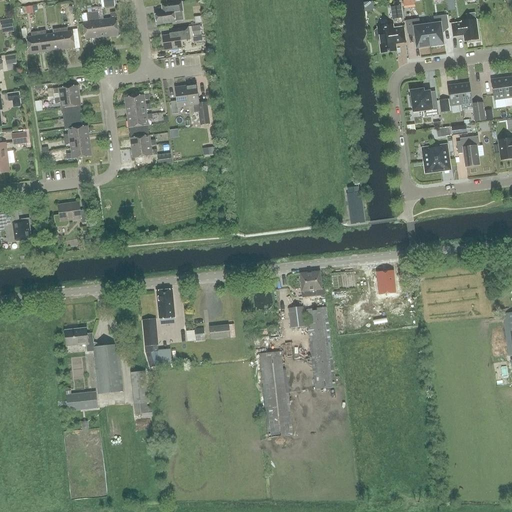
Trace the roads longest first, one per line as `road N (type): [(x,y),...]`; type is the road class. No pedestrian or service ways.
road 1 (unclassified): [(57,294),(511,243)]
road 2 (residential): [(0,194),(109,176),(116,165),(109,90),(148,77)]
road 3 (residential): [(511,55),(403,73),(394,98),(408,197)]
